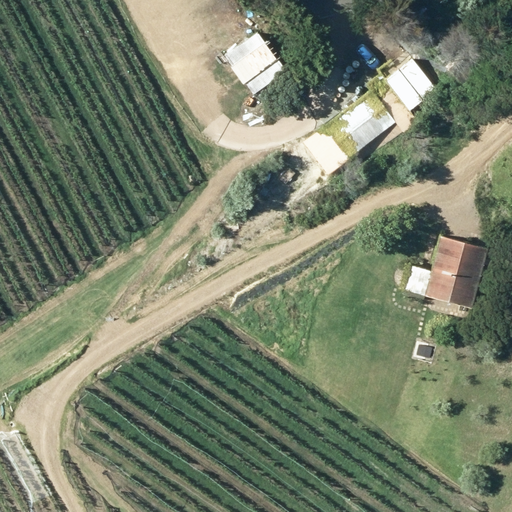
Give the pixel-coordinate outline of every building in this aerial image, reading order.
[(241,12),(214,28),(225,46),(252,30),(241,12)] [(241,46),(257,62),(268,51),(252,35),(241,46)] [(287,75),(276,59),(240,85),(251,100),(287,75)] [(413,62),(285,152),(304,179),(320,167),(326,176),(350,160),(355,166),(417,123),(410,112),(423,103),(433,90),(413,62)] [(485,249),(438,237),(429,272),(410,267),(404,291),(470,309),(485,249)]
